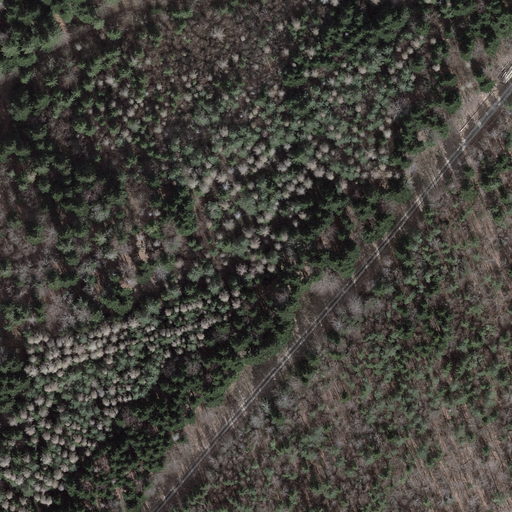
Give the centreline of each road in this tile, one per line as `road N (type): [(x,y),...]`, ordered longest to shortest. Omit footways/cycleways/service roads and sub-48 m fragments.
road 1 (track): [(511,88),(154,511)]
road 2 (track): [(166,0),(60,42),(0,82)]
